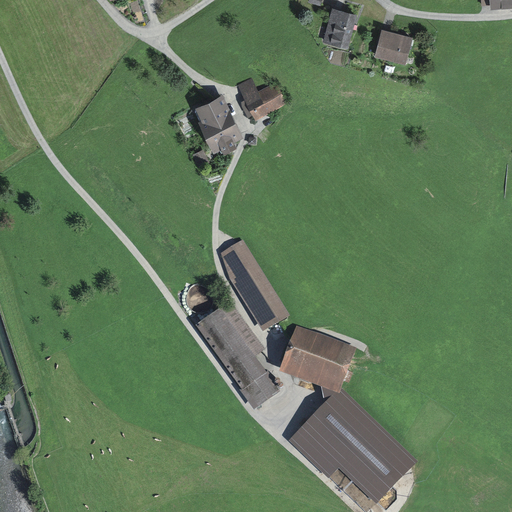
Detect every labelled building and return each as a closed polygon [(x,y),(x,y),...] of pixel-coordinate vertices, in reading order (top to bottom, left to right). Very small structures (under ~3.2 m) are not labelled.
[(511,0),(490,0),(491,10),(511,8),(511,0)] [(359,12),(333,4),(323,40),(348,47),(359,12)] [(414,35),(382,26),(374,57),(405,66),(414,35)] [(280,77),(254,92),(266,113),(292,97),(280,77)] [(221,92),(195,104),(214,147),(241,135),(221,92)] [(243,239),(221,253),(229,278),(263,332),(290,315),(243,239)] [(232,301),(196,326),(254,410),(280,392),(255,356),(265,349),(232,301)] [(356,348),(296,326),(279,371),(336,392),(339,393),(341,388),(356,348)] [(341,388),(339,393),(336,392),(290,441),(329,479),(339,469),(376,505),(417,462),(341,388)]
